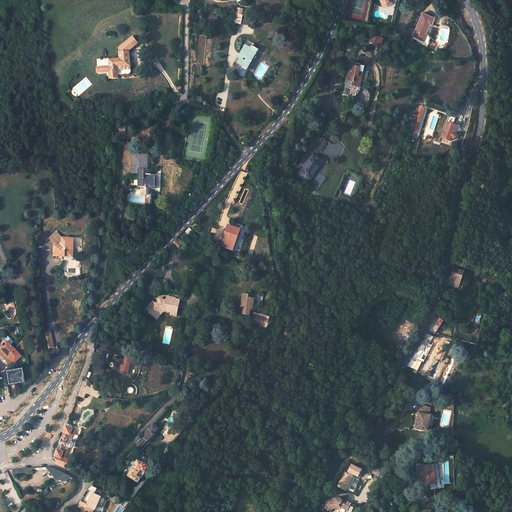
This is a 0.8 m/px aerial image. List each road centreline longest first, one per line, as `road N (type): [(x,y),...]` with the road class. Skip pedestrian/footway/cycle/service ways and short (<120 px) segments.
road 1 (tertiary): [(465,0),(482,46),(481,124),(459,186),(442,278),(397,372),(382,426),(380,456),(401,511)]
road 2 (tertiary): [(88,328),(247,156)]
road 3 (residential): [(228,371),(188,377),(89,481)]
road 4 (tertiary): [(247,156),(297,95),(341,0)]
road 5 (residential): [(247,156),(220,113),(184,97),(185,5)]
road 6 (unknown): [(169,240),(172,285),(202,269),(215,279),(201,342)]
road 7 (residential): [(43,460),(87,363),(88,328)]
road 8 (tertiary): [(0,438),(52,386),(76,343)]
